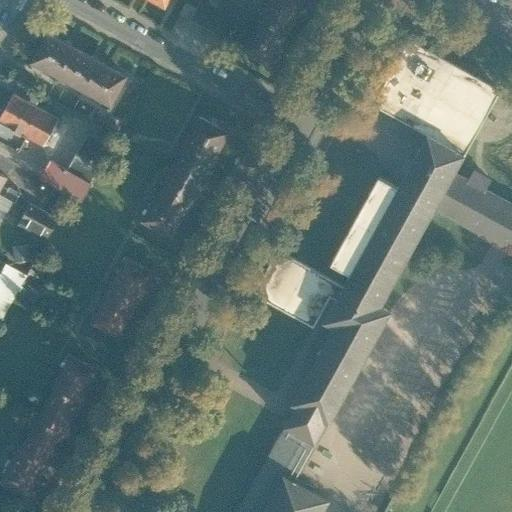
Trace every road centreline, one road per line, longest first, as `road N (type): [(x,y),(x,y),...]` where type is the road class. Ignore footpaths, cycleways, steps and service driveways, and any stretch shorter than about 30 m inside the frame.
road 1 (residential): [(299,119),(82,511)]
road 2 (residential): [(71,0),(299,119)]
road 3 (residential): [(366,0),(299,119)]
